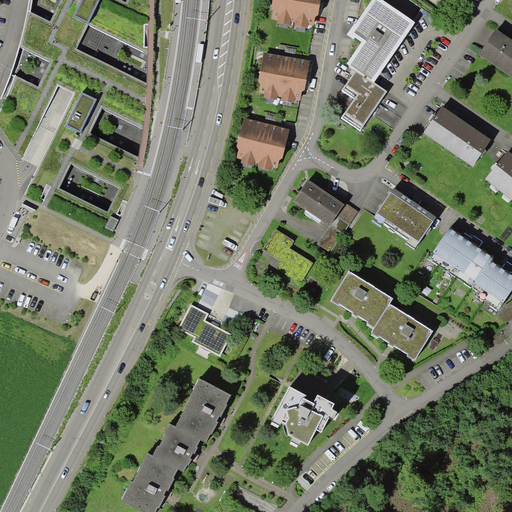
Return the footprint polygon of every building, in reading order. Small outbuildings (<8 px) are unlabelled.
[(28,0),(23,33),(12,69),(1,99),(3,100),(6,101),(0,111),(0,127),(22,159),(30,164),(37,167),(24,196),(113,239),(143,166),(148,139),(150,120),(152,103),(154,0),(28,0)] [(320,0),(272,0),(272,6),(274,10),(272,18),(278,19),(277,23),(291,25),(291,22),(295,22),(294,26),(308,28),(308,24),(314,25),(315,17),(317,16),(318,15),(320,0)] [(350,66),(355,70),(374,83),(416,23),(382,0),(370,0),(351,29),(347,35),(354,39),(355,37),(362,42),(347,64),(350,66)] [(511,39),(496,29),(479,54),(511,76),(511,39)] [(310,61),(264,52),(258,81),(260,84),(259,93),(264,94),(263,97),(277,100),(277,96),(282,97),(281,100),(294,103),(295,99),(300,100),(301,94),(302,92),(305,89),(310,61)] [(387,91),(374,83),(355,70),(348,80),(342,90),(354,98),(341,118),(360,131),(387,91)] [(442,106),(423,133),(472,167),(491,140),(480,132),(453,113),(442,106)] [(267,114),(265,120),(276,122),(277,117),(267,114)] [(287,128),(244,117),(237,146),(239,150),(237,158),(242,159),(241,162),(255,166),(255,162),(259,163),(258,167),(271,170),(272,167),(277,168),(279,160),(282,158),(290,129),(287,128)] [(485,179),(511,200),(511,153),(508,151),(485,179)] [(293,202),(305,210),(321,220),(330,226),(345,204),(344,204),(326,191),(308,180),(293,202)] [(416,203),(394,188),(372,220),(381,226),(384,223),(408,240),(406,243),(414,249),(436,217),(416,203)] [(345,202),(344,204),(345,204),(330,226),(317,244),(331,253),(359,212),(345,202)] [(320,222),(321,220),(305,210),(304,212),(320,222)] [(429,258),(471,287),(474,283),(473,282),(485,264),(488,266),(492,261),(494,258),(475,245),(450,228),(429,258)] [(295,240),(276,229),(263,250),(281,261),(276,268),(301,283),(314,263),(290,248),(295,240)] [(511,274),(506,270),(492,261),(488,266),(485,264),(473,282),(474,283),(471,287),(478,292),(475,296),(497,311),(511,289),(511,274)] [(393,298),(349,271),(331,299),(332,300),(331,300),(338,305),(339,304),(352,312),(352,314),(354,315),(357,317),(358,316),(367,322),(367,323),(374,327),(389,303),(393,298)] [(506,323),(511,319),(511,300),(504,305),(498,316),(506,323)] [(433,331),(389,303),(374,327),(371,331),(372,332),(371,333),(379,337),(379,336),(389,342),(388,343),(391,344),(394,346),(394,345),(408,354),(407,355),(414,360),(415,359),(433,331)] [(209,314),(191,304),(178,329),(194,337),(192,342),(220,357),(232,334),(218,326),(212,323),(206,320),(209,314)] [(231,395),(199,378),(189,397),(191,398),(175,427),(200,440),(206,443),(210,434),(212,435),(219,422),(217,421),(218,419),(220,416),(221,417),(228,405),(226,404),(231,395)] [(306,395),(290,386),(272,421),(280,425),(282,422),(286,423),(286,425),(289,435),(293,437),(301,441),(308,446),(317,430),(322,433),(329,418),(333,420),(337,412),(332,409),(335,403),(318,394),(313,403),(305,398),(306,395)] [(200,440),(175,427),(169,424),(164,434),(165,434),(159,446),(158,445),(152,456),(178,469),(183,472),(187,465),(189,466),(192,459),(191,458),(192,456),(193,454),(195,454),(198,448),(197,447),(200,440)] [(301,441),(293,437),(290,441),(299,445),(301,441)] [(152,456),(148,453),(132,482),(131,481),(122,499),(145,511),(155,511),(158,508),(159,508),(166,496),(164,495),(165,493),(167,491),(168,491),(175,479),(173,478),(178,469),(152,456)]
